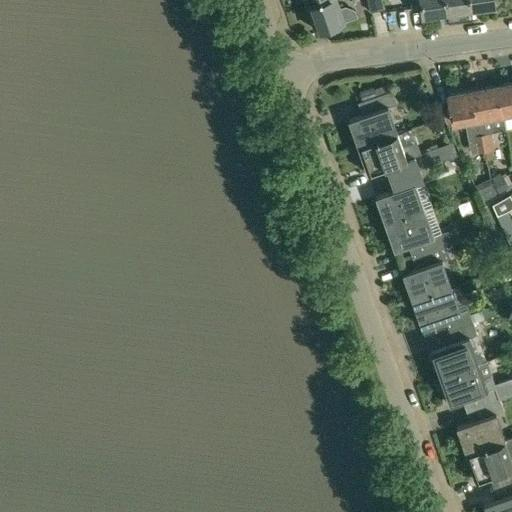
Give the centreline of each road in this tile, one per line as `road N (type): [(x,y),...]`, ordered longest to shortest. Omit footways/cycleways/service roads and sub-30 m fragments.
road 1 (residential): [(436,511),(282,69)]
road 2 (residential): [(282,69),(511,37)]
